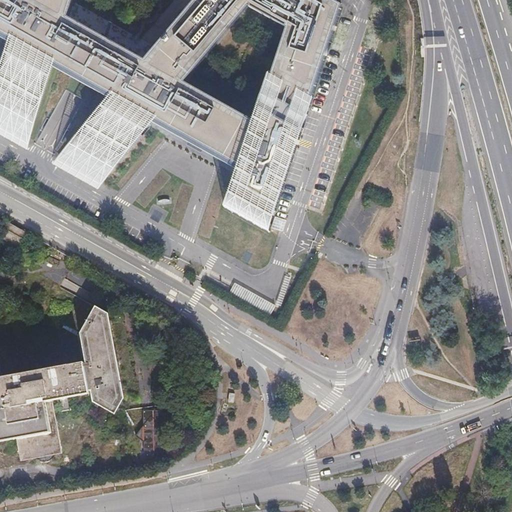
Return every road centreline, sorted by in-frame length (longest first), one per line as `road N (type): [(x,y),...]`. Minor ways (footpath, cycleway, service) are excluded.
road 1 (trunk): [(448,70),(511,341)]
road 2 (tertiary): [(0,195),(228,324)]
road 3 (secondary): [(511,407),(429,439),(267,479)]
road 4 (secondary): [(407,259),(355,375),(326,375),(249,339)]
road 5 (trunk): [(459,0),(511,195)]
road 6 (secondary): [(448,70),(407,259)]
road 7 (tertiary): [(228,324),(264,398),(259,446),(239,485)]
road 8 (secondary): [(239,485),(99,511)]
road 9 (tertiary): [(249,339),(349,410)]
